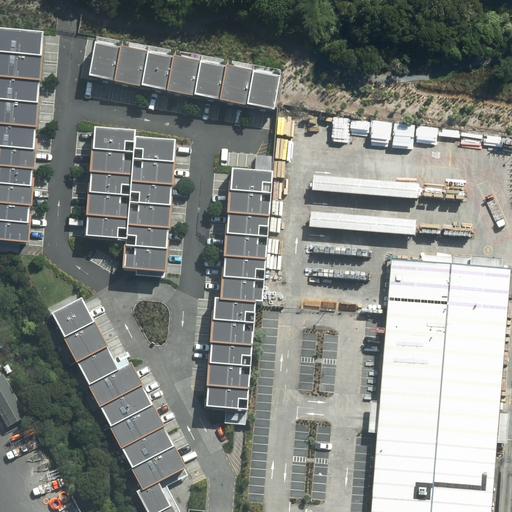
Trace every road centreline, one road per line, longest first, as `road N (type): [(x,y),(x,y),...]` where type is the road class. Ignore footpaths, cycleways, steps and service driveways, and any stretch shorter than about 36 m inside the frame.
road 1 (residential): [(105,299),(58,247),(53,226),(66,108)]
road 2 (residential): [(206,132),(189,304)]
road 3 (residential): [(66,108),(206,132)]
road 4 (residential): [(183,398),(105,299)]
road 5 (residential): [(183,398),(214,484),(209,511)]
